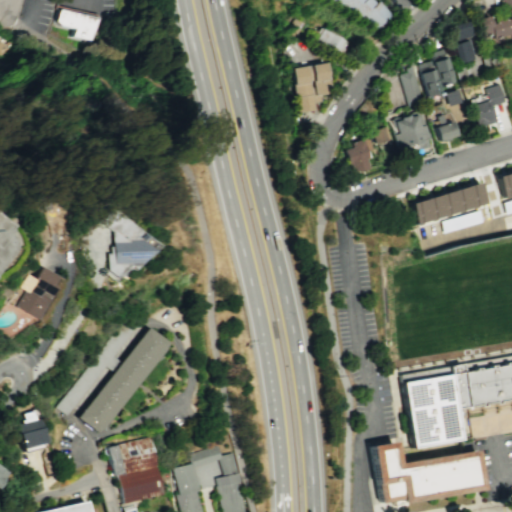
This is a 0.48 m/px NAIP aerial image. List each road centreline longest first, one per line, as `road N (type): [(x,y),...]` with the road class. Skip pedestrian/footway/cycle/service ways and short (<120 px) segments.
road 1 (trunk): [(315,511),(292,328),(215,0)]
road 2 (trunk): [(185,0),(272,379)]
road 3 (residential): [(329,194),(318,163),(344,99),(424,19)]
road 4 (residential): [(511,145),(349,197),(329,194)]
road 5 (residential): [(0,508),(102,480),(112,511)]
